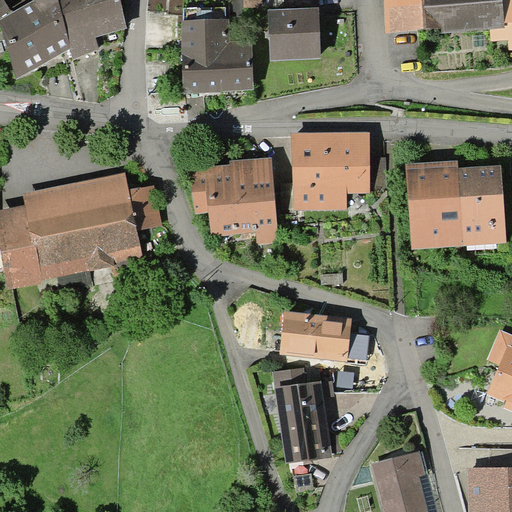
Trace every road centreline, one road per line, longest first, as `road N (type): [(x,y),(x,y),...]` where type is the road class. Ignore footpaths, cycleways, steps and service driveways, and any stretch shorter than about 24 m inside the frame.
road 1 (residential): [(134,127),(208,267),(378,319),(400,343),(398,365)]
road 2 (residential): [(231,120),(511,130)]
road 3 (residential): [(398,365),(382,411),(336,479),(328,511)]
road 4 (residential): [(398,365),(439,460),(450,511)]
road 5 (residential): [(231,120),(373,90)]
road 6 (residential): [(373,90),(511,108)]
road 7 (residential): [(0,109),(134,127)]
road 8 (residential): [(136,0),(134,127)]
